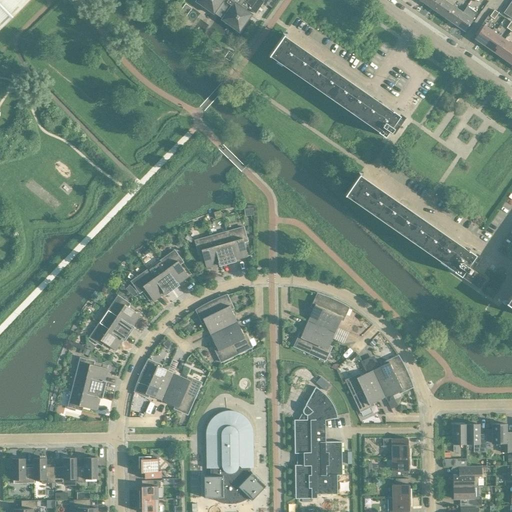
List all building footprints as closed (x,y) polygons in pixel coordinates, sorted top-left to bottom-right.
[(0,0),(0,29),(29,0),(0,0)] [(195,0),(195,1),(213,14),(214,13),(222,18),(221,19),(239,32),(252,14),(245,9),(249,3),(250,4),(248,7),(255,12),(264,0),(195,0)] [(441,0),(426,0),(425,3),(435,11),(441,0)] [(453,5),(444,0),(441,0),(435,11),(444,17),(453,5)] [(179,13),(185,17),(192,8),(185,3),(179,13)] [(463,12),(453,5),(444,17),(454,24),(463,12)] [(494,19),(494,20),(500,24),(504,17),(494,10),(487,20),(490,22),(493,18),(494,19)] [(463,12),(454,24),(464,31),(472,19),(463,12)] [(485,45),(494,32),(484,25),(474,38),(485,45)] [(494,32),(485,45),(495,53),(504,39),(494,32)] [(284,35),(283,34),(268,56),(269,56),(271,54),(379,129),(377,131),(385,137),(389,131),(394,135),(405,120),(399,116),(399,115),(392,110),(390,113),(282,37),(284,35)] [(511,50),(511,44),(504,39),(495,53),(506,60),(511,50)] [(224,57),(229,61),(234,54),(229,51),(224,57)] [(403,72),(398,78),(405,83),(410,77),(403,72)] [(360,174),(359,174),(344,195),(345,195),(347,193),(453,267),(455,268),(453,271),(479,289),(486,279),(473,270),(480,259),(475,255),(475,254),(468,249),(466,252),(358,177),(360,174)] [(243,227),(227,231),(235,261),(235,260),(248,256),(243,239),(246,238),(243,227)] [(212,235),(212,236),(220,265),(235,261),(227,231),(226,232),(227,233),(212,237),(212,235)] [(220,265),(212,236),(195,240),(198,251),(201,250),(206,267),(219,264),(219,265),(220,265)] [(174,250),(160,260),(178,285),(178,284),(188,276),(178,262),(181,259),(174,250)] [(178,285),(160,260),(161,261),(149,270),(148,269),(165,294),(178,285)] [(165,294),(148,269),(131,281),(138,290),(143,287),(153,301),(164,293),(165,294)] [(315,305),(308,321),(321,327),(333,299),(328,297),(324,296),(321,294),(317,293),(312,304),(315,305)] [(118,295),(108,310),(133,327),(132,326),(140,315),(125,305),(127,302),(118,295)] [(213,300),(211,301),(224,328),(237,322),(230,306),(232,305),(227,295),(223,296),(219,297),(216,299),(213,300)] [(339,302),(333,299),(321,327),(335,333),(342,317),(344,318),(349,307),(346,305),(342,303),(339,302)] [(199,308),(196,310),(201,320),(203,319),(210,335),(224,328),(211,301),(205,304),(202,306),(199,308)] [(133,327),(108,310),(109,311),(100,323),(99,322),(99,323),(124,340),(133,327)] [(321,327),(308,321),(301,336),(299,335),(294,346),(309,353),(321,327)] [(245,337),(237,322),(224,328),(236,354),(252,347),(247,336),(245,337)] [(124,340),(99,323),(89,337),(99,344),(101,341),(116,350),(123,339),(124,340)] [(321,327),(309,353),(325,360),(330,349),(328,348),(335,333),(321,327)] [(224,328),(210,335),(218,350),(216,351),(221,362),(236,354),(224,328)] [(354,369),(353,364),(360,362),(357,354),(342,358),(344,365),(339,367),(341,373),(354,369)] [(400,359),(398,355),(387,360),(388,363),(373,370),(379,383),(406,371),(404,365),(402,362),(400,359)] [(172,367),(176,361),(170,357),(166,363),(172,367)] [(76,375),(105,382),(104,381),(107,368),(90,364),(91,361),(80,358),(76,375)] [(141,373),(140,375),(168,387),(174,373),(158,366),(159,364),(148,359),(146,363),(144,366),(143,369),(141,373)] [(379,383),(373,370),(357,377),(356,375),(346,380),(353,396),(379,383)] [(407,373),(406,371),(379,383),(385,397),(401,390),(402,392),(413,387),(411,383),(410,380),(409,376),(407,373)] [(174,373),(168,387),(194,398),(201,382),(190,378),(189,380),(174,373)] [(72,389),(72,390),(102,397),(105,382),(76,375),(77,375),(73,390),(72,389)] [(135,387),(134,391),(145,396),(146,394),(162,400),(168,387),(140,375),(139,377),(138,380),(137,384),(135,387)] [(242,393),(254,393),(254,380),(241,381),(242,393)] [(379,383),(353,396),(360,411),(371,406),(370,404),(385,397),(379,383)] [(194,398),(168,387),(162,400),(177,407),(176,409),(187,414),(194,398)] [(299,419),(294,419),(294,453),(297,453),(299,457),(297,459),(297,461),(296,465),(295,465),(295,498),(317,498),(317,494),(337,494),(337,475),(342,475),(342,441),(326,442),(325,420),(338,418),(337,417),(337,415),(335,408),(331,402),(327,396),(321,391),(315,387),(303,408),(303,410),(303,412),(304,414),(299,419)] [(102,397),(72,390),(68,406),(69,407),(68,409),(75,411),(76,408),(79,409),(80,406),(97,410),(100,397),(101,398),(102,397)] [(207,468),(211,468),(211,476),(203,476),(204,497),(212,497),(218,500),(224,502),(230,503),(237,502),(243,500),(249,497),(252,500),(266,486),(252,472),(249,475),(249,467),(253,467),(253,433),(252,427),(249,422),(245,417),(240,413),(235,411),(229,411),(224,411),(219,413),(214,416),(210,420),(208,425),(207,429),(206,434),(207,468)] [(466,443),(466,424),(453,424),(453,452),(459,452),(459,444),(466,443)] [(466,424),(466,443),(474,443),(474,452),(486,452),(486,434),(479,434),(479,424),(466,424)] [(511,436),(506,437),(506,424),(492,424),(492,443),(501,443),(501,452),(511,451),(511,436)] [(392,457),(411,457),(410,448),(408,448),(407,438),(391,439),(392,457)] [(142,478),(161,478),(161,477),(161,471),(157,471),(157,458),(151,459),(151,456),(138,456),(139,468),(141,468),(142,478)] [(76,466),(76,457),(63,458),(63,467),(55,467),(55,483),(64,483),(64,479),(75,479),(76,482),(76,466)] [(84,466),(76,466),(76,482),(85,482),(85,478),(97,478),(97,457),(84,457),(84,466)] [(411,466),(411,457),(392,457),(392,476),(408,476),(408,466),(411,466)] [(34,467),(33,467),(25,467),(25,458),(12,458),(12,480),(13,479),(14,483),(34,483),(34,479),(34,467)] [(55,483),(55,467),(46,467),(46,458),(33,458),(33,467),(34,467),(34,479),(41,479),(41,483),(55,483)] [(467,466),(462,466),(463,474),(453,474),(453,487),(478,486),(478,477),(481,475),(481,466),(467,466)] [(392,497),(411,497),(411,488),(408,488),(408,478),(395,479),(395,484),(392,484),(392,497)] [(139,499),(158,499),(158,487),(160,487),(160,480),(142,480),(142,490),(139,490),(139,499)] [(478,486),(453,487),(453,499),(461,498),(461,506),(482,506),(481,497),(478,495),(478,486)] [(38,498),(39,506),(50,505),(49,497),(38,498)] [(411,497),(392,497),(388,498),(388,511),(390,511),(389,511),(408,511),(409,506),(411,506),(411,497)] [(73,500),(74,511),(70,511),(69,511),(97,511),(97,507),(89,507),(89,499),(73,500)] [(158,511),(158,499),(139,499),(139,508),(142,508),(142,511),(158,511)] [(13,511),(33,511),(33,509),(37,509),(37,500),(21,500),(21,509),(13,509),(13,511)]
